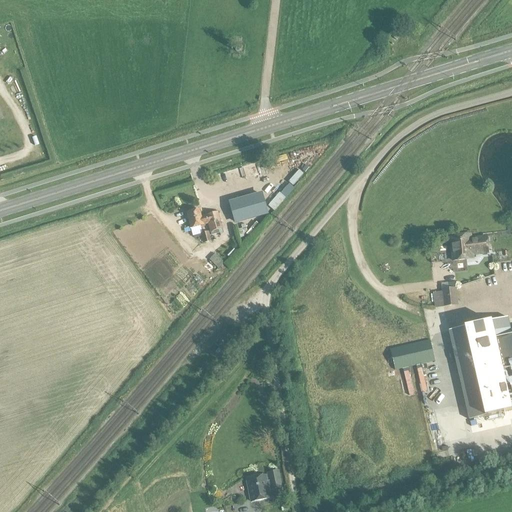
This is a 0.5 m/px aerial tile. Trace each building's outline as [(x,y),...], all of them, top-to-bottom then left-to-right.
[(282,186),(288,191),(295,181),(288,177),(282,186)] [(278,187),(268,204),(276,209),(286,192),(278,187)] [(265,206),(262,195),(231,203),(236,222),(267,214),(265,206)] [(125,202),(112,208),(115,214),(128,208),(125,202)] [(204,225),(202,217),(200,210),(186,214),(191,229),(204,226),(204,225)] [(202,217),(204,225),(208,224),(210,233),(211,232),(212,236),(220,234),(219,230),(223,229),(218,213),(202,217)] [(201,234),(203,239),(204,244),(212,242),(209,232),(201,234)] [(450,238),(453,261),(473,259),(473,255),(488,253),(487,237),(471,239),(471,235),(450,238)] [(233,249),(227,255),(230,258),(237,252),(233,249)] [(216,254),(210,260),(219,269),(225,263),(216,254)] [(458,306),(457,288),(456,288),(449,289),(442,290),(444,307),(458,306)] [(511,327),(510,328),(508,318),(449,331),(469,420),(511,410),(511,327)] [(239,332),(229,324),(213,342),(223,350),(239,332)] [(430,341),(390,350),(395,371),(435,362),(430,341)] [(453,458),(456,468),(465,466),(462,456),(453,458)] [(266,476),(247,480),(251,503),(271,499),(269,488),(272,488),(272,490),(282,488),(279,472),(269,474),(271,482),(268,482),(266,476)]
